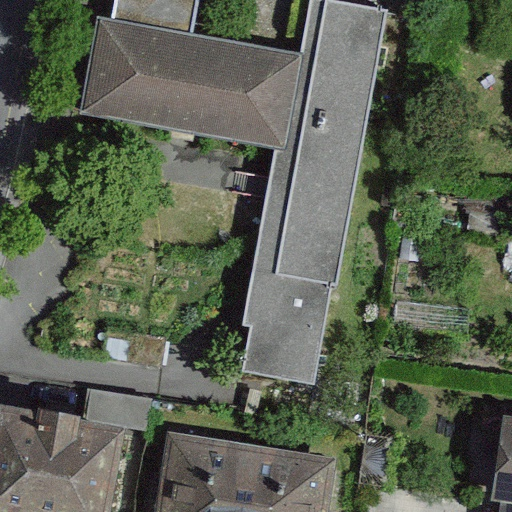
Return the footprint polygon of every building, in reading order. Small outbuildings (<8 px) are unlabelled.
[(108,0),(104,25),(191,42),(199,0),(108,0)] [(309,6),(298,62),(280,158),(239,377),(313,392),(383,20),(309,6)] [(191,42),(104,25),(97,24),(79,120),(280,158),(298,62),(191,42)] [(59,423),(0,414),(0,511),(97,511),(109,430),(59,423)] [(511,421),(510,421),(500,498),(511,499),(511,421)] [(325,511),(333,464),(179,440),(170,490),(167,511),(325,511)]
